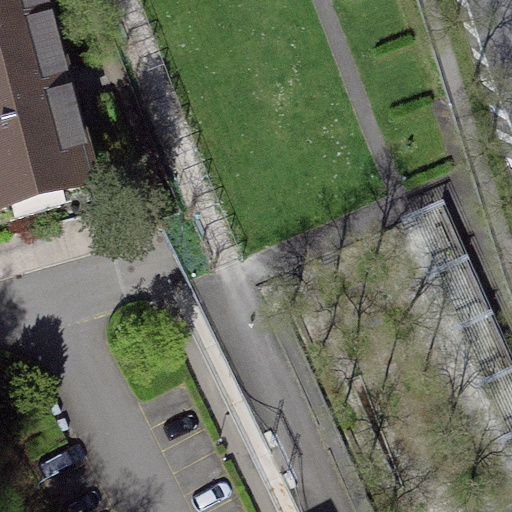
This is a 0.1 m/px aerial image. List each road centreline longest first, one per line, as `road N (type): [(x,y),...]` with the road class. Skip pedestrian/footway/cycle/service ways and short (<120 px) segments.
road 1 (motorway): [(211,0),(319,277),(423,511)]
road 2 (motorway): [(511,462),(315,0)]
road 3 (residential): [(0,306),(158,259)]
